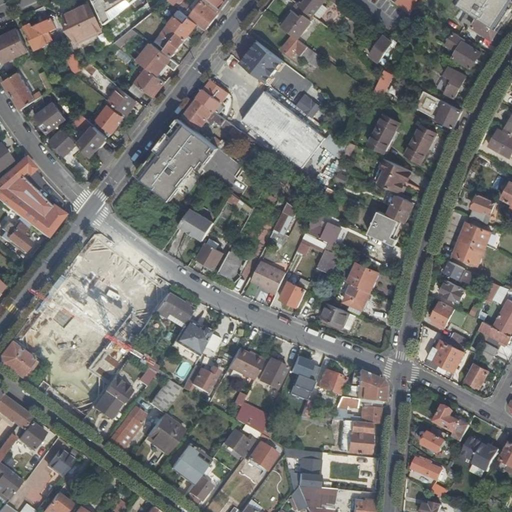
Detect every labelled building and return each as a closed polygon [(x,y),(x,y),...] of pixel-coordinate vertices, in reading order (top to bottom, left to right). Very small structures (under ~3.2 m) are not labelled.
[(94,0),(103,19),(145,0),(94,0)] [(218,15),(221,10),(207,0),(203,0),(202,3),(218,15)] [(207,0),(221,10),(229,0),(207,0)] [(305,0),(301,6),(316,17),(324,7),(322,6),(326,0),(333,0),(343,7),(346,3),(342,0),(305,0)] [(412,14),(415,9),(419,0),(400,0),(397,3),(412,14)] [(496,28),(511,3),(511,0),(453,0),(470,11),(496,28)] [(100,29),(88,2),(63,14),(75,40),(100,29)] [(205,31),(218,15),(202,3),(201,3),(197,9),(192,15),(187,11),(185,15),(197,25),(205,31)] [(313,22),(316,17),(301,6),(287,24),(297,32),(301,27),(306,31),(313,22)] [(494,39),(500,30),(496,28),(470,11),(462,23),(467,27),(474,27),(481,31),(484,33),(494,39)] [(197,25),(185,15),(180,21),(175,17),(168,26),(186,39),(197,25)] [(30,25),(24,27),(35,50),(49,44),(48,42),(52,39),(49,32),(55,29),(51,19),(32,28),(30,25)] [(186,39),(168,26),(161,35),(166,39),(160,48),(172,58),(186,39)] [(466,42),(467,40),(454,32),(446,46),(457,53),(454,58),(472,68),(482,52),(466,42)] [(20,56),(11,33),(0,37),(0,51),(5,63),(20,56)] [(154,44),(160,48),(166,39),(161,35),(154,44)] [(309,47),(294,35),(283,49),(294,57),(298,52),(302,55),(309,47)] [(393,43),(397,46),(398,43),(396,41),(392,38),(390,40),(385,36),(371,55),(381,62),(393,43)] [(268,83),(285,62),(282,59),(259,42),(242,63),(268,83)] [(171,60),(152,44),(138,62),(158,77),(167,65),(171,60)] [(320,69),(327,60),(309,47),(302,55),(320,69)] [(68,57),(76,74),(83,69),(75,53),(68,57)] [(138,62),(131,57),(129,60),(131,61),(130,64),(130,72),(135,76),(140,69),(144,73),(135,84),(154,98),(165,84),(158,77),(138,62)] [(167,65),(175,71),(179,65),(171,60),(167,65)] [(468,76),(451,67),(439,88),(456,98),(468,76)] [(384,98),(395,75),(385,70),(375,93),(384,98)] [(18,73),(3,82),(21,110),(35,101),(42,97),(39,92),(33,96),(18,73)] [(53,89),(45,73),(40,75),(48,92),(53,89)] [(213,80),(199,98),(216,111),(230,93),(213,80)] [(120,89),(109,103),(126,116),(137,102),(120,89)] [(305,168),(323,144),(328,138),(268,91),(244,121),(305,168)] [(455,128),(463,111),(425,91),(417,107),(455,128)] [(51,99),(47,93),(45,95),(42,97),(35,101),(39,107),(51,99)] [(314,114),(320,106),(306,94),(300,102),(314,114)] [(239,137),(243,132),(236,127),(230,122),(216,111),(199,98),(185,116),(202,129),(211,117),(239,137)] [(65,120),(54,104),(36,117),(47,133),(65,120)] [(112,134),(118,126),(116,124),(121,117),(108,107),(97,122),(112,134)] [(80,114),(78,116),(72,121),(87,135),(79,145),(83,148),(81,149),(91,158),(107,138),(80,114)] [(403,123),(387,115),(382,125),(372,144),(387,152),(397,133),(403,123)] [(234,118),(230,122),(236,127),(240,122),(234,118)] [(440,134),(424,126),(415,142),(409,155),(424,162),(431,151),(440,134)] [(63,129),(51,141),(66,157),(76,147),(80,151),(81,149),(83,148),(79,145),(75,140),(63,129)] [(511,136),(499,129),(490,146),(511,158),(511,155),(511,136)] [(323,144),(343,159),(349,146),(332,132),(328,138),(323,144)] [(212,142),(223,151),(228,144),(224,141),(222,144),(216,138),(212,142)] [(154,157),(162,163),(168,155),(190,172),(192,169),(196,164),(188,158),(187,159),(175,150),(176,149),(166,141),(154,157)] [(0,170),(12,161),(0,145),(0,170)] [(30,226),(46,238),(64,215),(50,208),(49,210),(18,178),(23,173),(26,176),(35,169),(25,156),(0,178),(0,202),(18,216),(20,218),(30,226)] [(377,183),(406,193),(414,170),(385,160),(377,183)] [(348,177),(340,173),(337,180),(344,184),(348,177)] [(414,174),(411,182),(425,188),(429,180),(414,174)] [(184,204),(193,193),(196,189),(182,179),(171,193),(184,204)] [(334,190),(329,187),(325,195),(318,210),(323,212),(334,190)] [(480,193),(470,216),(488,223),(498,201),(480,193)] [(238,205),(241,197),(231,194),(228,202),(238,205)] [(410,200),(399,195),(390,214),(407,222),(414,205),(409,202),(410,200)] [(270,237),(282,244),(301,209),(289,203),(270,237)] [(216,223),(193,208),(192,210),(189,213),(180,226),(204,241),(216,223)] [(313,235),(323,212),(318,210),(313,220),(312,223),(307,233),(313,235)] [(396,238),(404,222),(380,211),(370,234),(396,246),(399,240),(396,238)] [(24,234),(30,226),(20,218),(18,216),(11,226),(5,221),(0,227),(0,229),(3,231),(0,234),(0,237),(5,241),(7,239),(25,253),(31,244),(25,239),(27,236),(24,234)] [(479,265),(493,232),(466,221),(452,255),(479,265)] [(330,229),(325,241),(330,243),(334,245),(341,228),(332,224),(330,229)] [(330,244),(307,233),(306,235),(298,251),(306,255),(311,246),(326,253),(330,244)] [(334,253),(337,246),(334,245),(330,243),(330,244),(326,253),(318,268),(349,282),(351,277),(345,273),(344,275),(333,271),(340,255),(334,253)] [(204,246),(206,248),(199,259),(216,268),(225,253),(208,244),(207,245),(205,244),(204,246)] [(238,282),(249,260),(232,250),(220,272),(238,282)] [(466,268),(448,259),(443,270),(461,278),(466,268)] [(288,273),(263,261),(253,281),(270,289),(270,290),(278,294),(288,273)] [(354,284),(372,292),(380,273),(358,263),(351,277),(349,282),(354,284)] [(147,305),(155,311),(157,309),(168,294),(169,292),(161,286),(162,284),(156,280),(146,293),(152,297),(147,305)] [(467,289),(448,280),(441,294),(460,303),(467,289)] [(307,290),(290,282),(282,299),(299,307),(307,290)] [(501,286),(494,282),(485,299),(492,303),(501,286)] [(364,309),(372,292),(354,284),(346,301),(353,304),(364,309)] [(466,296),(482,304),(485,298),(469,290),(466,296)] [(168,294),(157,309),(166,314),(167,312),(185,323),(193,309),(168,294)] [(455,309),(441,301),(432,318),(439,322),(437,324),(445,328),(455,309)] [(511,302),(509,301),(494,326),(511,335),(511,332),(511,320),(505,316),(511,303),(511,302)] [(147,305),(143,302),(85,380),(88,382),(66,411),(81,423),(105,391),(111,382),(130,357),(125,354),(155,311),(147,305)] [(351,313),(328,303),(322,318),(345,328),(348,322),(351,313)] [(362,313),(364,309),(353,304),(351,308),(362,313)] [(214,354),(222,337),(187,321),(176,343),(200,354),(203,349),(214,354)] [(484,321),(480,329),(508,344),(511,337),(511,335),(494,326),(484,321)] [(451,339),(465,346),(468,340),(455,333),(451,339)] [(0,353),(0,361),(24,382),(39,364),(11,340),(0,353)] [(442,349),(436,360),(455,371),(466,353),(443,340),(439,347),(442,349)] [(485,342),(482,349),(495,356),(499,350),(485,342)] [(430,357),(436,360),(442,349),(439,347),(439,348),(436,346),(430,357)] [(253,381),(263,361),(238,349),(228,369),(253,381)] [(482,349),(479,354),(475,362),(476,363),(467,379),(475,384),(477,385),(481,387),(490,371),(478,364),(482,358),(491,364),(495,356),(482,349)] [(287,368),(270,359),(260,377),(278,386),(287,368)] [(201,368),(192,384),(207,393),(220,370),(212,366),(208,372),(201,368)] [(152,378),(156,372),(150,368),(146,374),(152,378)] [(351,385),(345,385),(343,392),(341,395),(343,396),(382,402),(384,402),(386,386),(381,379),(353,368),(351,385)] [(345,379),(325,370),(319,386),(339,395),(345,379)] [(144,389),(152,378),(145,373),(137,384),(144,389)] [(166,378),(150,404),(165,413),(181,388),(166,378)] [(128,394),(111,382),(105,391),(106,392),(94,408),(110,420),(128,394)] [(183,388),(178,395),(184,398),(189,392),(183,388)] [(0,461),(6,454),(32,418),(0,393),(0,461)] [(343,396),(341,395),(338,403),(362,406),(361,418),(353,417),(353,416),(344,414),(343,420),(371,423),(379,424),(382,402),(343,396)] [(317,404),(307,400),(300,416),(311,418),(317,404)] [(269,416),(242,403),(241,406),(235,419),(238,421),(239,421),(260,434),(261,434),(269,416)] [(453,438),(461,442),(468,430),(470,425),(462,421),(461,422),(452,417),(455,412),(444,406),(435,422),(455,433),(453,438)] [(146,415),(135,407),(109,441),(116,446),(117,444),(123,449),(141,426),(139,424),(146,415)] [(184,430),(163,415),(147,437),(158,445),(157,447),(167,454),(184,430)] [(371,423),(343,420),(342,420),(339,451),(369,454),(371,435),(370,435),(371,423)] [(46,434),(31,423),(19,440),(34,451),(46,434)] [(253,444),(233,430),(224,443),(244,458),(253,444)] [(440,453),(446,441),(430,432),(429,434),(427,434),(425,437),(426,439),(424,444),(440,453)] [(489,472),(501,450),(491,445),(490,447),(485,444),(486,442),(473,435),(462,455),(475,462),(473,464),(489,472)] [(190,442),(189,444),(192,446),(192,445),(194,446),(193,447),(198,450),(196,454),(209,463),(213,458),(190,442)] [(278,454),(260,442),(249,459),(266,471),(278,454)] [(181,474),(194,483),(200,476),(201,474),(207,466),(209,463),(196,454),(198,450),(193,447),(194,446),(192,445),(192,446),(189,444),(171,469),(180,476),(181,474)] [(509,464),(511,465),(511,444),(503,461),(509,464)] [(287,450),(283,449),(284,455),(285,458),(301,460),(300,474),(293,474),(292,481),(297,482),(296,486),(298,486),(318,488),(321,453),(287,450)] [(49,466),(63,477),(74,462),(60,451),(49,466)] [(6,454),(0,461),(0,463),(10,471),(17,462),(6,454)] [(428,463),(426,462),(417,458),(413,468),(439,480),(443,470),(428,463)] [(210,469),(207,466),(201,474),(205,476),(210,469)] [(271,494),(283,477),(272,470),(253,498),(271,510),(278,499),(271,494)] [(459,477),(450,471),(447,475),(456,481),(459,477)] [(194,483),(188,492),(201,501),(213,485),(200,476),(194,483)] [(431,491),(444,498),(448,490),(436,483),(431,491)] [(7,488),(0,496),(0,501),(5,505),(14,493),(17,489),(12,485),(9,490),(7,488)] [(304,501),(298,486),(297,487),(294,491),(300,503),(304,501)] [(336,489),(318,488),(298,486),(304,501),(308,508),(334,511),(336,489)] [(66,511),(72,504),(58,494),(44,511),(66,511)] [(373,511),(374,500),(364,499),(364,502),(355,501),(353,511),(373,511)] [(257,505),(250,500),(241,511),(254,511),(253,511),(257,505)] [(118,511),(124,504),(120,501),(113,510),(114,511),(118,511)] [(309,511),(308,508),(304,501),(300,503),(303,511),(309,511)] [(494,507),(502,511),(506,506),(497,501),(494,507)] [(424,511),(440,511),(441,510),(442,505),(433,503),(432,506),(426,505),(424,511)]
